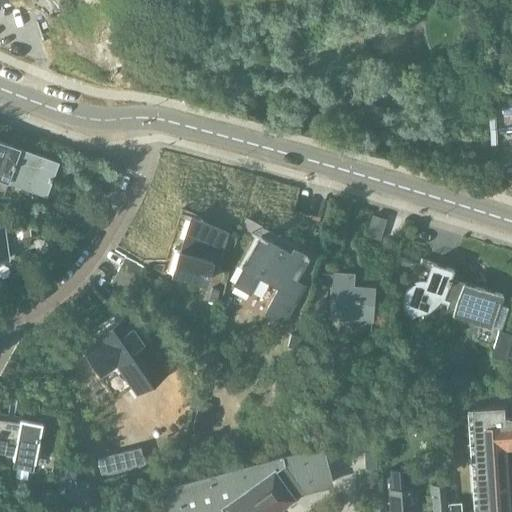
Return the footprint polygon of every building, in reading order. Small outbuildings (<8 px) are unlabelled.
[(0,195),(3,196),(7,183),(31,191),(32,189),(46,194),(55,170),(50,168),(52,161),(0,142),(0,195)] [(310,197),(305,215),(319,220),(325,201),(310,197)] [(65,219),(83,228),(89,218),(71,208),(65,219)] [(173,251),(166,273),(201,284),(207,264),(216,267),(228,231),(190,216),(188,220),(178,252),(173,251)] [(372,217),(366,237),(378,241),(383,221),(372,217)] [(258,279),(276,290),(263,314),(283,325),(305,286),(296,281),(308,258),(292,250),(290,254),(274,246),(258,237),(232,287),(249,295),(258,279)] [(125,258),(118,271),(139,284),(140,284),(139,283),(146,270),(125,258)] [(412,282),(413,284),(409,286),(406,289),(404,293),(402,297),(401,301),(401,305),(402,309),(404,313),(406,316),(410,319),(414,316),(424,314),(429,312),(441,300),(447,302),(443,314),(489,328),(500,295),(449,279),(452,270),(430,263),(424,281),(422,281),(417,281),(412,282)] [(139,284),(118,271),(110,283),(133,296),(139,284)] [(329,318),(369,321),(371,291),(351,290),(352,277),(331,276),(329,318)] [(211,288),(207,301),(215,303),(219,291),(211,288)] [(141,313),(133,318),(138,326),(146,321),(141,313)] [(101,342),(85,353),(100,375),(101,374),(116,364),(123,373),(132,387),(160,368),(125,318),(98,337),(101,342)] [(497,331),(490,352),(505,357),(511,336),(497,331)] [(289,335),(287,347),(296,349),(298,338),(289,335)] [(308,361),(298,365),(304,378),(313,373),(308,361)] [(511,375),(503,377),(504,391),(511,390),(511,375)] [(191,429),(203,432),(211,405),(199,402),(191,429)] [(460,511),(460,503),(446,504),(446,511),(508,511),(505,449),(511,448),(511,420),(502,421),(501,406),(469,409),(469,410),(466,410),(471,511),(460,511)] [(0,450),(2,451),(0,461),(0,463),(7,465),(7,471),(26,475),(29,455),(31,456),(37,425),(15,421),(14,423),(0,419),(0,450)] [(275,511),(294,499),(293,498),(299,494),(300,495),(304,492),(332,486),(320,447),(160,489),(166,511),(275,511)] [(138,449),(96,459),(99,475),(142,465),(138,449)] [(374,458),(365,458),(365,470),(375,470),(374,458)] [(60,469),(58,484),(72,486),(69,500),(84,502),(88,482),(74,480),(76,471),(60,469)] [(391,489),(388,489),(389,511),(412,511),(411,488),(409,488),(408,477),(390,478),(391,489)] [(445,511),(443,484),(431,485),(433,511),(445,511)]
